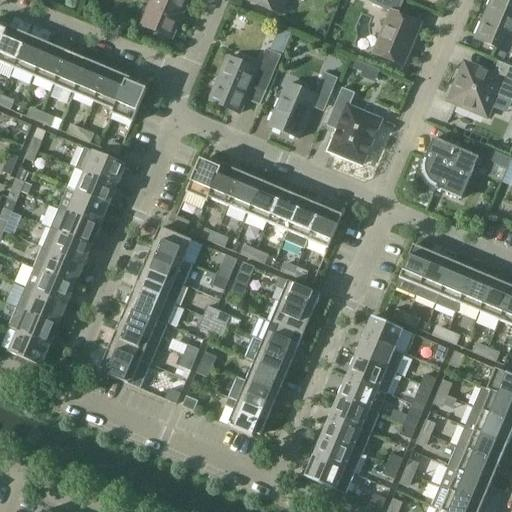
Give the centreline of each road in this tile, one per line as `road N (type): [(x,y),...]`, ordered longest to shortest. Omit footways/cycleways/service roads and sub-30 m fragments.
road 1 (residential): [(380,204),(270,481),(59,390),(175,115)]
road 2 (residential): [(380,204),(175,115)]
road 3 (residential): [(380,204),(461,0)]
road 4 (residential): [(185,75),(0,4)]
road 5 (residential): [(511,263),(380,204)]
